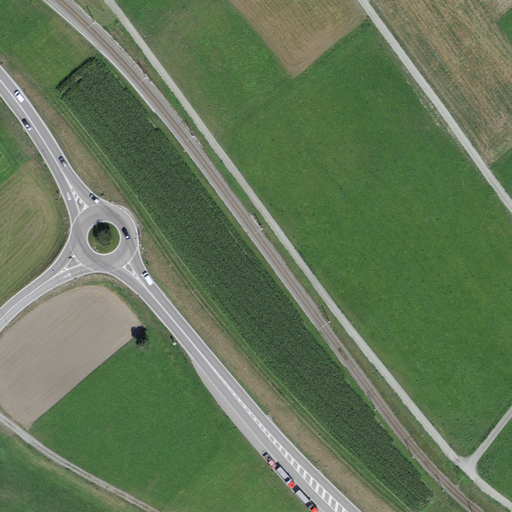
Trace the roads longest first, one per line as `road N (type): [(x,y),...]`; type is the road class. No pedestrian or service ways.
road 1 (track): [(511,507),(466,471),(353,336),(106,0)]
road 2 (track): [(402,511),(295,412),(129,199)]
road 3 (secondary): [(148,289),(342,511)]
road 4 (track): [(362,0),(511,206)]
road 5 (track): [(0,418),(158,511)]
